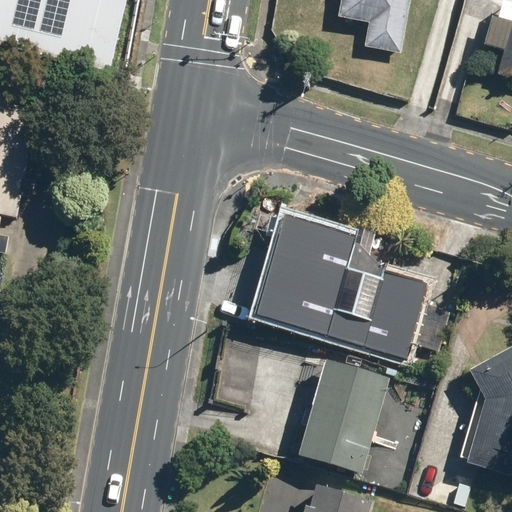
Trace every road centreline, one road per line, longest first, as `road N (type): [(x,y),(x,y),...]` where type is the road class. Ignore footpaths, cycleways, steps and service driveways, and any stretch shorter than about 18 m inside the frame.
road 1 (primary): [(190,109),(123,511)]
road 2 (secondary): [(190,109),(290,128),(511,197)]
